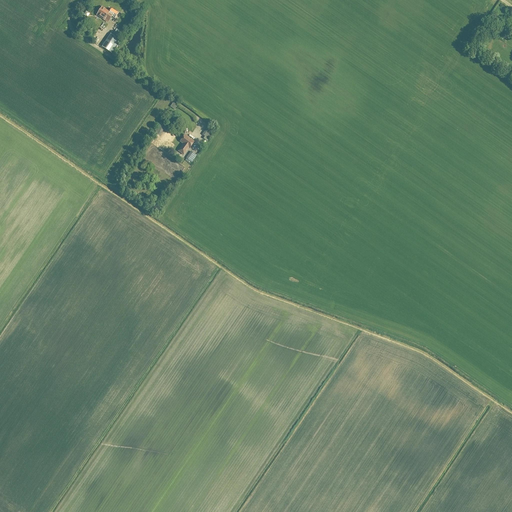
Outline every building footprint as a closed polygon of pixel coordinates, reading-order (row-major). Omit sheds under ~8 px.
[(97,15),(105,20),(106,21),(107,21),(108,22),(112,16),(115,19),(118,13),(112,8),(109,12),(102,7),(97,15)] [(120,40),(110,33),(101,46),(111,53),(120,40)] [(154,130),(155,130),(156,131),(155,133),(158,134),(164,125),(160,122),(154,130)] [(212,132),(208,128),(203,135),(208,138),(212,132)] [(194,142),(185,135),(180,141),(183,144),(178,151),(184,155),(189,148),(190,148),(194,142)] [(196,155),(191,152),(186,158),(191,162),(196,155)]
